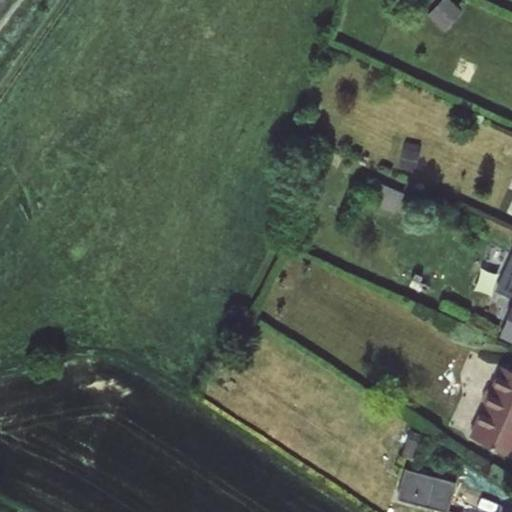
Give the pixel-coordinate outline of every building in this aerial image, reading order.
[(450,0),(442,0),(431,12),(446,27),(462,11),(450,0)] [(421,146),(405,144),(402,163),(418,166),(421,146)] [(379,181),(371,202),(396,213),(405,192),(379,181)] [(511,251),(511,252),(496,288),(511,296),(511,251)] [(511,305),(507,316),(499,336),(511,341),(511,305)] [(511,369),(502,365),(470,436),(511,454),(511,369)] [(410,430),(400,457),(411,461),(421,434),(410,430)] [(449,511),(448,511),(455,482),(405,469),(396,500),(443,511),(449,511)]
